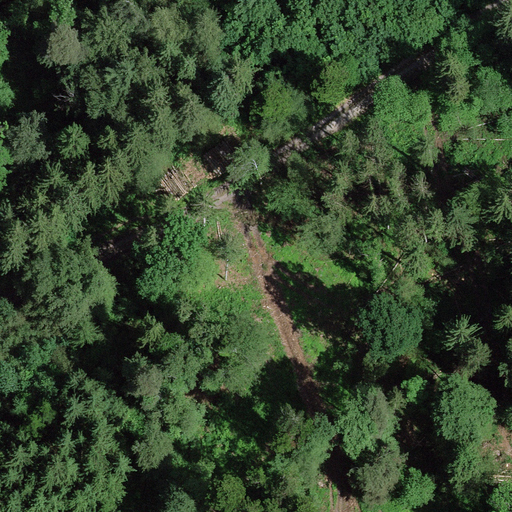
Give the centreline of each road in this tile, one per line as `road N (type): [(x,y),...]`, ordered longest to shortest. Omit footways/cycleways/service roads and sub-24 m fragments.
road 1 (track): [(0,302),(187,210),(507,0)]
road 2 (track): [(511,437),(507,353),(307,137)]
